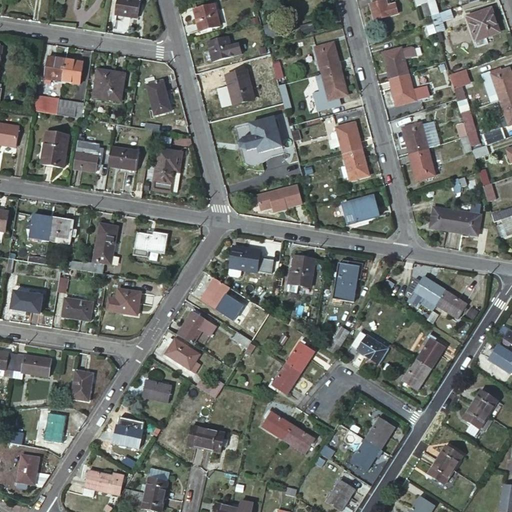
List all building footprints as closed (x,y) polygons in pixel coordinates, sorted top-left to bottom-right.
[(145,1),(137,0),(121,0),(119,14),(142,18),(145,1)] [(387,0),(377,0),(370,2),(375,18),(398,11),(396,2),(389,4),(387,0)] [(428,1),(421,3),(424,15),(431,13),(428,1)] [(216,2),(194,8),(200,30),(222,24),(216,2)] [(491,6),(467,15),(477,44),(488,41),(486,35),(499,30),(491,6)] [(450,8),(432,14),(434,21),(436,30),(444,28),(442,20),(454,16),(450,8)] [(229,35),(208,40),(212,60),(233,55),(229,35)] [(316,47),(323,73),(341,68),(334,42),(316,47)] [(409,75),(405,57),(403,49),(402,47),(383,52),(391,80),(395,79),(405,76),(409,75)] [(45,80),(62,83),(66,60),(48,57),(45,80)] [(62,83),(79,85),(83,62),(66,60),(62,83)] [(279,64),(273,66),(273,68),(276,78),(283,77),(279,64)] [(511,76),(508,66),(491,73),(492,75),(487,77),(490,82),(494,81),(500,99),(511,94),(511,76)] [(323,73),(324,77),(329,95),(330,99),(348,94),(341,68),(323,73)] [(125,75),(97,70),(93,98),(121,102),(125,75)] [(246,70),(227,75),(234,103),(254,98),(246,70)] [(413,90),(409,75),(405,76),(395,79),(391,80),(398,105),(416,100),(415,98),(413,90)] [(323,97),(329,95),(324,77),(318,79),(323,97)] [(163,80),(146,85),(154,115),(171,110),(163,80)] [(457,99),(458,102),(467,99),(462,81),(453,84),(457,99)] [(511,94),(500,99),(506,116),(502,118),(504,126),(509,124),(511,123),(511,94)] [(34,97),(32,111),(58,115),(59,108),(42,105),(43,98),(34,97)] [(287,99),(282,100),(282,102),(285,112),(290,111),(287,99)] [(75,110),(59,108),(58,115),(82,118),(84,105),(76,103),(75,110)] [(471,110),(461,113),(465,126),(468,136),(471,146),(473,151),(487,145),(505,139),(504,135),(480,144),(471,110)] [(274,116),(250,123),(253,136),(244,138),(247,150),(258,148),(259,152),(282,146),(274,116)] [(341,144),(343,153),(362,148),(355,121),(336,126),(337,129),(341,144)] [(429,149),(422,124),(403,129),(410,154),(412,154),(416,153),(424,151),(429,149)] [(19,129),(0,125),(0,145),(0,146),(0,144),(16,147),(19,129)] [(341,144),(337,129),(332,130),(330,133),(331,138),(329,139),(331,146),(341,144)] [(69,136),(46,133),(44,142),(46,142),(42,164),(64,167),(69,136)] [(487,145),(473,151),(475,157),(490,152),(487,145)] [(112,146),(109,167),(122,169),(122,167),(137,170),(140,151),(112,146)] [(343,153),(346,164),(350,176),(350,179),(368,174),(362,148),(343,153)] [(435,174),(429,149),(424,151),(416,153),(412,154),(410,154),(417,179),(435,174)] [(183,153),(160,150),(155,183),(156,183),(155,193),(174,196),(174,195),(175,186),(177,172),(180,172),(183,153)] [(103,156),(76,152),(74,169),(96,172),(97,164),(101,165),(103,156)] [(344,178),(350,176),(346,164),(341,166),(344,178)] [(462,187),(459,178),(452,180),(456,193),(461,191),(462,187)] [(491,182),(483,184),(488,201),(496,198),(491,182)] [(297,184),(257,194),(261,209),(272,206),(274,211),(282,208),(282,207),(302,202),(297,184)] [(358,200),(342,204),(346,217),(349,216),(349,218),(351,218),(354,219),(354,221),(356,220),(356,222),(379,216),(374,196),(365,198),(365,195),(357,197),(358,200)] [(431,226),(454,230),(458,210),(433,205),(431,226)] [(511,205),(500,210),(503,217),(511,213),(511,205)] [(454,230),(478,234),(481,213),(458,210),(454,230)] [(9,213),(0,211),(0,231),(6,233),(9,213)] [(511,213),(503,217),(504,220),(508,233),(511,231),(511,213)] [(30,240),(51,243),(55,220),(34,216),(33,224),(28,224),(27,230),(32,231),(30,240)] [(346,217),(348,225),(356,222),(356,220),(354,221),(354,219),(351,218),(349,218),(349,216),(346,217)] [(51,243),(71,246),(72,237),(77,238),(77,231),(73,231),(74,223),(55,220),(51,243)] [(504,220),(497,222),(502,235),(508,233),(504,220)] [(119,228),(101,224),(93,262),(111,265),(119,228)] [(148,238),(138,236),(134,256),(148,258),(149,252),(166,255),(170,236),(156,233),(154,239),(148,238)] [(274,273),(278,258),(263,255),(265,249),(252,246),(251,249),(238,246),(233,271),(234,273),(242,275),(244,273),(246,267),(261,271),(262,271),(274,273)] [(316,259),(296,255),(293,272),(291,271),(289,283),(288,290),(297,292),(299,285),(311,287),(316,259)] [(47,266),(48,259),(38,257),(37,264),(47,266)] [(344,264),(340,263),(333,298),(354,302),(361,267),(350,265),(351,262),(344,261),(344,264)] [(72,270),(83,271),(84,264),(74,262),(72,270)] [(84,264),(83,271),(97,274),(98,265),(84,263),(84,264)] [(224,299),(231,287),(214,277),(201,299),(210,304),(218,309),(224,299)] [(433,311),(436,306),(446,291),(424,277),(414,292),(408,302),(419,308),(421,304),(433,311)] [(141,293),(119,289),(118,300),(109,299),(107,311),(126,314),(127,310),(135,312),(136,304),(139,304),(141,293)] [(436,306),(458,320),(468,304),(446,291),(436,306)] [(43,297),(15,293),(13,309),(40,314),(43,297)] [(94,304),(66,299),(63,317),(91,322),(94,304)] [(249,315),(224,299),(218,309),(210,304),(206,310),(238,331),(249,315)] [(138,316),(139,304),(136,304),(135,312),(127,310),(126,314),(138,316)] [(178,335),(193,344),(202,331),(210,337),(216,326),(200,316),(202,314),(194,309),(178,335)] [(468,318),(474,322),(479,314),(473,310),(468,318)] [(336,355),(350,332),(342,326),(328,349),(336,355)] [(511,343),(511,330),(504,326),(499,337),(511,343)] [(247,348),(252,340),(238,331),(233,339),(247,348)] [(359,350),(368,336),(364,334),(361,332),(353,346),(359,350)] [(380,364),(389,350),(368,336),(359,350),(359,351),(380,364)] [(432,337),(418,359),(432,369),(445,348),(438,343),(439,341),(432,337)] [(201,355),(176,339),(166,354),(191,371),(201,355)] [(301,342),(287,363),(301,373),(315,351),(301,342)] [(511,371),(511,352),(499,344),(495,349),(489,359),(511,372),(511,371)] [(16,355),(9,354),(9,352),(0,350),(0,369),(6,370),(6,369),(14,370),(16,355)] [(24,356),(16,355),(14,370),(22,371),(21,372),(49,377),(51,359),(24,355),(24,356)] [(418,359),(404,381),(419,390),(432,369),(418,359)] [(287,363),(273,385),(287,395),(301,373),(287,363)] [(94,373),(76,370),(71,397),(90,400),(94,373)] [(216,398),(222,387),(228,379),(221,375),(213,388),(201,380),(198,386),(216,398)] [(171,387),(146,381),(142,397),(167,403),(171,387)] [(489,415),(498,400),(482,389),(473,404),(489,415)] [(480,429),(489,415),(473,404),(464,418),(472,423),(468,430),(476,436),(480,429)] [(293,425),(271,412),(262,426),(284,440),(292,427),(293,425)] [(68,416),(50,413),(45,440),(63,443),(68,416)] [(382,449),(395,427),(380,418),(366,439),(382,449)] [(315,439),(293,425),(292,427),(284,440),(305,454),(315,439)] [(142,431),(116,426),(113,443),(139,448),(142,431)] [(187,445),(204,449),(208,430),(191,426),(187,445)] [(204,449),(220,452),(222,446),(223,439),(224,433),(208,430),(204,449)] [(368,470),(382,449),(366,439),(352,461),(368,470)] [(446,445),(438,459),(454,469),(463,456),(446,445)] [(38,457),(21,455),(17,482),(33,485),(38,457)] [(438,459),(429,473),(445,483),(454,469),(438,459)] [(104,475),(88,471),(84,488),(83,495),(93,498),(95,491),(109,494),(113,474),(105,472),(104,475)] [(149,478),(145,494),(164,498),(167,482),(149,478)] [(355,489),(340,479),(327,501),(341,510),(355,489)] [(511,511),(511,487),(511,488),(511,486),(504,485),(500,511),(511,511)] [(145,494),(142,509),(156,511),(161,511),(164,498),(145,494)] [(431,511),(435,505),(420,496),(410,511),(431,511)] [(239,509),(231,507),(229,511),(251,511),(253,503),(241,501),(239,509)]
